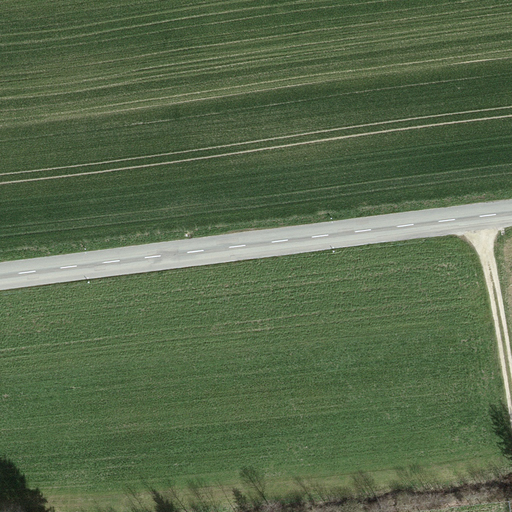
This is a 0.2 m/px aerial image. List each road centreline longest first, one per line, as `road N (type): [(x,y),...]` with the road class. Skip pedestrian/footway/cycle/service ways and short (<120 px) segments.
road 1 (tertiary): [(511,213),(0,276)]
road 2 (track): [(511,393),(477,217)]
